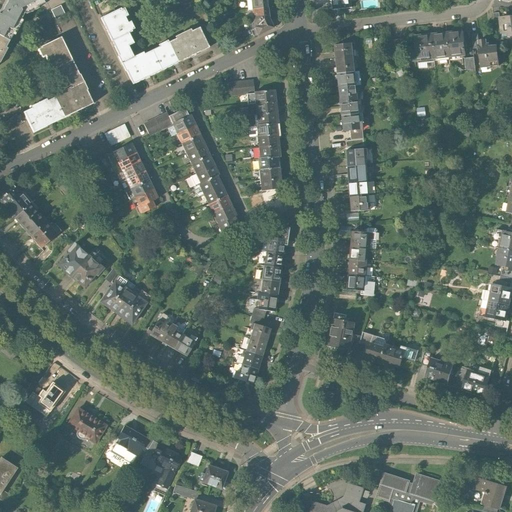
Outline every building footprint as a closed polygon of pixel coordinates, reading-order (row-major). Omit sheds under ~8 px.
[(5,0),(0,10),(0,36),(8,41),(23,15),(9,0),(5,0)] [(43,4),(41,0),(9,0),(23,15),(43,4)] [(167,0),(171,8),(188,0),(167,0)] [(270,8),(269,0),(254,0),(248,1),(249,11),(270,8)] [(330,0),(332,10),(349,8),(347,0),(330,0)] [(51,11),(55,20),(65,16),(61,6),(58,7),(56,8),(51,11)] [(272,19),(270,8),(249,11),(251,22),(272,19)] [(100,20),(111,42),(129,34),(134,31),(123,9),(100,20)] [(511,16),(497,18),(499,40),(511,39),(511,16)] [(274,30),(272,19),(251,22),(255,40),(274,30)] [(183,62),(208,50),(198,30),(173,42),(183,62)] [(451,59),(468,57),(466,31),(448,33),(451,59)] [(433,60),(451,59),(448,33),(431,34),(433,60)] [(111,42),(123,67),(136,60),(130,48),(135,46),(129,34),(111,42)] [(416,62),(433,60),(431,34),(414,36),(416,62)] [(0,57),(8,41),(0,36),(0,57)] [(72,62),(62,39),(37,51),(47,73),(54,70),(72,62)] [(158,74),(183,62),(173,42),(148,54),(158,74)] [(334,46),(335,59),(352,57),(350,44),(334,46)] [(476,47),(479,70),(496,68),(494,45),(476,47)] [(133,86),(158,74),(148,54),(136,60),(123,67),(133,86)] [(335,59),(336,72),(353,70),(352,57),(335,59)] [(465,58),(466,70),(476,69),(474,57),(465,58)] [(83,84),(72,62),(54,70),(59,81),(65,78),(71,90),(83,84)] [(336,72),(338,85),(354,83),(353,70),(336,72)] [(252,80),(228,83),(229,97),(253,94),(252,80)] [(338,85),(339,98),(356,96),(354,83),(338,85)] [(63,121),(94,107),(83,84),(71,90),(52,99),(63,121)] [(277,102),(276,91),(254,92),(254,104),(277,102)] [(339,98),(341,111),(357,109),(356,96),(339,98)] [(32,135),(63,121),(52,99),(22,113),(32,135)] [(278,113),(277,102),(254,104),(255,115),(278,113)] [(341,111),(342,124),(348,123),(359,122),(357,109),(341,111)] [(279,126),(278,113),(255,115),(256,128),(279,126)] [(165,114),(142,125),(149,137),(171,126),(165,114)] [(16,115),(2,126),(9,134),(22,123),(16,115)] [(196,126),(191,115),(171,124),(176,135),(196,126)] [(359,122),(348,123),(349,132),(359,131),(359,122)] [(124,125),(104,134),(107,141),(110,148),(130,139),(124,125)] [(201,137),(196,126),(176,135),(181,146),(201,137)] [(280,137),(279,126),(256,128),(257,139),(280,137)] [(206,146),(201,137),(181,146),(186,155),(206,146)] [(280,148),(280,137),(257,139),(258,149),(280,148)] [(110,148),(107,141),(84,152),(89,164),(111,153),(113,153),(110,148)] [(136,153),(132,143),(113,153),(111,153),(116,163),(136,153)] [(209,155),(206,146),(186,155),(189,164),(209,155)] [(281,159),(280,148),(258,149),(258,160),(281,159)] [(345,151),(347,166),(364,165),(363,150),(345,151)] [(141,162),(136,153),(116,163),(120,172),(141,162)] [(214,166),(209,155),(189,164),(194,175),(214,166)] [(67,157),(54,163),(61,178),(72,168),(67,157)] [(282,170),(281,159),(258,160),(259,172),(282,170)] [(146,171),(141,162),(120,172),(125,181),(146,171)] [(347,166),(348,181),(365,179),(364,165),(347,166)] [(219,176),(214,166),(194,175),(199,185),(219,176)] [(283,181),(282,170),(259,172),(260,182),(283,181)] [(150,180),(146,171),(125,181),(129,190),(150,180)] [(224,188),(219,176),(199,185),(204,197),(224,188)] [(348,181),(349,196),(366,194),(365,179),(348,181)] [(154,189),(150,180),(129,190),(134,199),(154,189)] [(284,192),(283,181),(260,182),(261,193),(284,192)] [(5,202),(19,219),(37,203),(23,187),(5,202)] [(228,197),(224,188),(204,197),(208,206),(228,197)] [(159,199),(154,189),(134,199),(139,209),(145,206),(148,212),(156,208),(153,202),(159,199)] [(349,196),(350,210),(367,209),(366,194),(349,196)] [(233,207),(228,197),(208,206),(213,216),(233,207)] [(19,219),(33,235),(51,219),(37,203),(19,219)] [(238,219),(233,207),(213,216),(221,234),(239,226),(236,220),(238,219)] [(33,235),(47,251),(65,236),(51,219),(33,235)] [(284,254),(290,230),(269,240),(267,251),(284,254)] [(348,238),(347,252),(363,253),(364,239),(348,238)] [(61,265),(76,278),(95,256),(80,243),(61,265)] [(511,249),(505,247),(501,264),(511,266),(511,249)] [(282,266),(284,254),(267,251),(265,263),(282,266)] [(347,252),(346,265),(362,266),(363,253),(347,252)] [(76,278),(91,291),(110,269),(95,256),(76,278)] [(279,280),(282,266),(265,263),(263,277),(279,280)] [(346,265),(345,279),(361,280),(362,266),(346,265)] [(277,295),(279,280),(263,277),(261,293),(277,295)] [(345,279),(344,292),(360,293),(361,280),(345,279)] [(104,304),(121,315),(137,292),(120,281),(104,304)] [(511,286),(498,283),(494,300),(511,304),(511,286)] [(121,315),(138,327),(154,303),(137,292),(121,315)] [(275,310),(277,295),(261,293),(259,308),(275,310)] [(511,304),(494,300),(490,317),(511,321),(511,304)] [(177,325),(165,318),(156,335),(169,342),(177,325)] [(360,324),(338,320),(336,332),(333,345),(355,349),(357,337),(360,324)] [(274,342),(278,327),(260,322),(256,337),(274,342)] [(183,327),(177,325),(169,342),(180,347),(187,333),(181,330),(183,327)] [(195,337),(187,333),(180,347),(193,354),(202,336),(197,334),(195,337)] [(364,345),(376,349),(380,339),(367,334),(364,345)] [(270,356),(274,342),(256,337),(252,351),(270,356)] [(375,352),(373,359),(393,365),(400,345),(380,339),(376,349),(375,352)] [(425,353),(400,345),(393,365),(407,370),(408,366),(411,366),(420,369),(422,363),(425,353)] [(266,370),(270,356),(252,351),(248,365),(266,370)] [(425,353),(422,363),(435,367),(438,357),(425,353)] [(435,367),(432,375),(447,380),(456,383),(463,361),(449,355),(447,361),(438,357),(435,367)] [(262,384),(266,370),(248,365),(244,379),(262,384)] [(476,370),(471,388),(481,391),(491,394),(496,376),(476,370)] [(50,413),(66,392),(52,382),(40,398),(37,403),(43,407),(50,413)] [(25,402),(39,412),(43,407),(37,403),(40,398),(32,392),(25,402)] [(107,426),(76,409),(65,428),(96,445),(107,426)] [(124,426),(110,451),(132,464),(146,439),(124,426)] [(182,457),(163,449),(155,467),(164,471),(174,475),(182,457)] [(187,461),(198,465),(202,455),(191,451),(187,461)] [(18,469),(1,458),(0,459),(0,495),(4,491),(18,469)] [(227,472),(207,465),(202,482),(221,489),(227,472)] [(164,471),(157,485),(167,490),(174,475),(164,471)] [(440,480),(416,472),(413,481),(383,472),(375,497),(394,503),(390,511),(416,511),(420,501),(432,504),(440,480)] [(506,485),(474,475),(470,486),(487,491),(483,503),(484,503),(498,507),(500,508),(506,485)] [(327,505),(314,501),(310,511),(362,511),(366,502),(359,501),(360,498),(363,487),(347,482),(343,496),(340,498),(327,505)] [(197,492),(173,485),(171,493),(193,499),(195,500),(197,492)] [(9,494),(4,491),(0,495),(0,498),(5,501),(9,494)] [(195,500),(193,499),(189,511),(212,511),(214,505),(195,500)] [(482,510),(487,511),(496,511),(498,507),(484,503),(482,510)]
